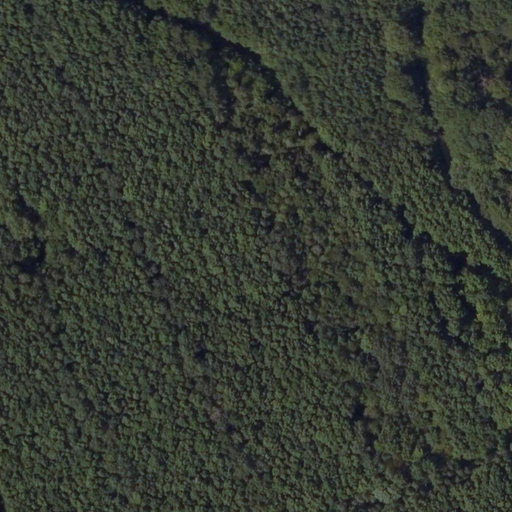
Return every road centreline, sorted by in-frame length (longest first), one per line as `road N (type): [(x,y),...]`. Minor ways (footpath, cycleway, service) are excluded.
road 1 (track): [(139,0),(264,59),(379,186),(464,260),(511,286)]
road 2 (track): [(437,0),(459,150),(511,233)]
